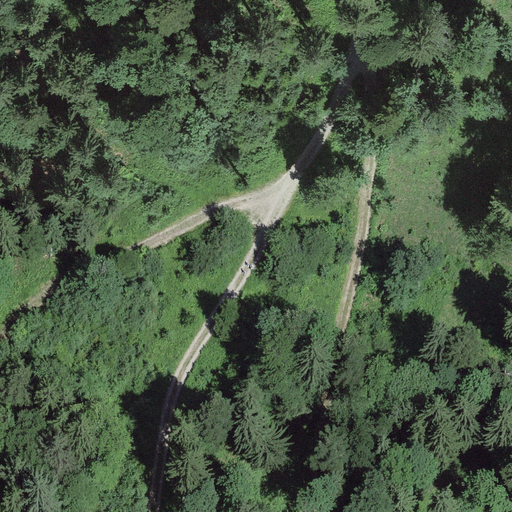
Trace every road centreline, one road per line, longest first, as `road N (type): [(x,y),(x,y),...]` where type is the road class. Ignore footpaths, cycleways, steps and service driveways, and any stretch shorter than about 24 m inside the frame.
road 1 (track): [(153,511),(177,380),(336,108),(370,0)]
road 2 (track): [(354,51),(376,149),(307,511)]
road 3 (track): [(284,192),(227,209),(57,286),(0,343)]
